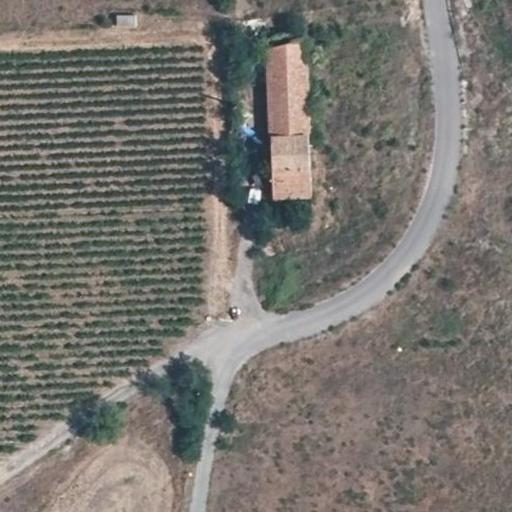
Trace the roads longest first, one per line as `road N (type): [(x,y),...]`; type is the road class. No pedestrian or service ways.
road 1 (unclassified): [(196,511),(228,344),(321,315),(365,288),(400,261),(426,221),(440,160),(434,0)]
road 2 (track): [(228,344),(247,202),(245,39)]
road 3 (track): [(228,344),(146,383),(0,477)]
